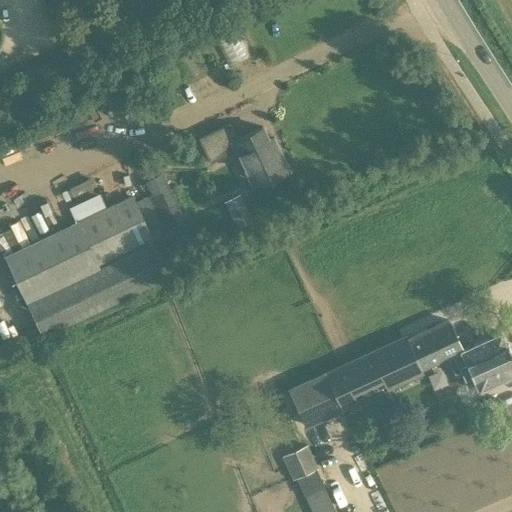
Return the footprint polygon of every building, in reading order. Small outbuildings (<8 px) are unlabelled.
[(289,172),(281,155),(276,157),(262,128),(237,140),(229,124),(198,139),(210,164),(236,151),(254,189),(289,172)] [(152,195),(135,203),(131,195),(4,255),(42,335),(169,276),(152,240),(171,231),(169,226),(182,220),(161,175),(147,182),(152,195)] [(245,208),(231,215),(237,227),(251,220),(245,208)] [(511,381),(511,358),(500,331),(462,349),(449,317),(407,337),(406,334),(287,389),(304,427),(341,410),(342,411),(423,373),(421,368),(448,356),(455,373),(462,371),(466,381),(473,378),(478,390),(498,381),(505,385),(511,381)] [(0,345),(0,356),(33,341),(29,332),(0,345)] [(317,468),(307,444),(281,456),(292,480),(295,478),(310,511),(335,511),(316,469),(317,468)]
